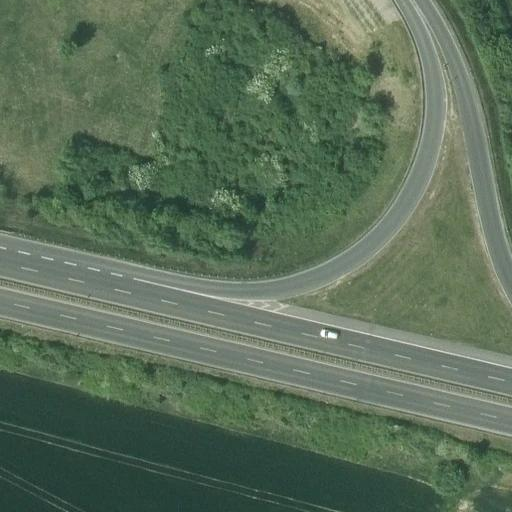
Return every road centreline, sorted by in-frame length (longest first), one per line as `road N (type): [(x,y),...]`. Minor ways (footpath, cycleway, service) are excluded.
road 1 (trunk): [(0,301),(511,420)]
road 2 (trunk): [(401,0),(427,52),(433,106),(425,160),(401,209),(371,242),(326,270),(201,309)]
road 3 (trunk): [(511,380),(201,309)]
road 4 (trunk): [(511,284),(490,220),(464,73),(429,0)]
road 5 (trunk): [(201,309),(0,262)]
